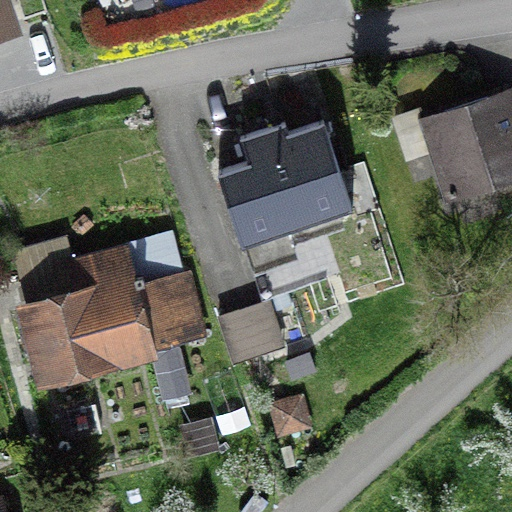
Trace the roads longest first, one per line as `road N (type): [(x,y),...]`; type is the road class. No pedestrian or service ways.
road 1 (residential): [(0,108),(206,58),(511,9)]
road 2 (residential): [(511,319),(297,511)]
